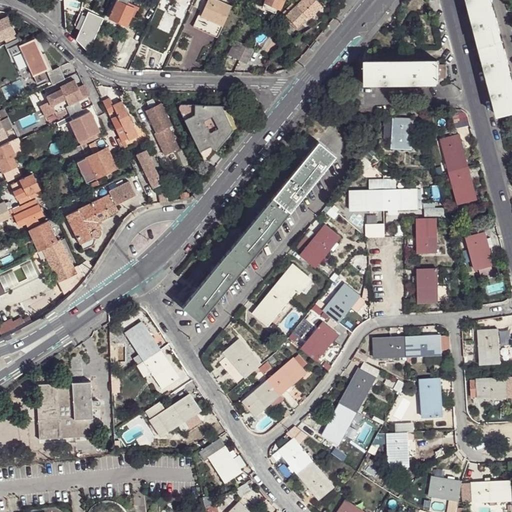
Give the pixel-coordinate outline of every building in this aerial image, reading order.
[(127,26),(135,9),(127,4),(129,0),(117,0),(110,18),(127,26)] [(208,0),(201,16),(223,26),(232,7),(217,0),(208,0)] [(266,0),(265,3),(272,6),(277,9),(281,0),(282,0),(284,1),(284,0),(266,0)] [(296,7),(302,0),(297,0),(283,14),(286,17),(296,7)] [(322,7),(315,0),(302,0),(296,7),(306,17),(309,19),(322,7)] [(467,0),(496,116),(511,112),(511,88),(499,40),(489,0),(467,0)] [(306,17),(296,7),(286,17),(295,26),(306,17)] [(78,42),(89,52),(104,18),(92,13),(78,42)] [(218,37),(223,26),(201,16),(198,15),(193,26),(218,37)] [(0,19),(0,39),(4,38),(6,43),(17,38),(8,16),(0,19)] [(18,38),(4,44),(6,49),(8,48),(11,55),(19,52),(34,84),(43,81),(44,84),(48,83),(49,86),(59,82),(64,79),(58,66),(48,71),(34,39),(21,44),(18,38)] [(240,60),(246,46),(236,41),(229,55),(240,60)] [(253,49),(246,46),(240,60),(246,63),(253,49)] [(363,62),(364,85),(435,84),(435,79),(443,78),(443,65),(435,65),(435,61),(363,62)] [(1,89),(6,99),(24,89),(19,80),(1,89)] [(61,89),(47,96),(56,115),(67,110),(70,116),(82,110),(77,101),(83,99),(74,81),(60,87),(61,89)] [(108,114),(115,110),(117,116),(110,119),(121,142),(123,141),(128,139),(129,141),(138,137),(122,101),(113,106),(109,98),(102,102),(108,114)] [(159,103),(144,111),(154,133),(153,134),(164,155),(178,149),(167,127),(171,126),(163,110),(164,110),(163,107),(162,108),(159,103)] [(232,107),(182,106),(179,106),(178,108),(178,110),(202,160),(204,161),(206,161),(209,160),(239,123),(232,107)] [(6,118),(8,117),(4,108),(0,109),(0,115),(2,120),(6,118)] [(58,121),(70,116),(67,110),(56,115),(58,121)] [(69,121),(79,142),(98,132),(89,112),(69,121)] [(2,120),(0,120),(0,123),(4,131),(12,128),(6,118),(2,120)] [(391,118),(390,148),(409,149),(411,119),(391,118)] [(449,173),(469,168),(459,136),(440,141),(449,173)] [(16,155),(24,151),(19,140),(18,137),(10,141),(16,155)] [(10,141),(5,143),(12,157),(16,155),(10,141)] [(318,142),(237,240),(182,306),(199,321),(305,193),(335,157),(318,142)] [(12,157),(5,143),(0,145),(0,161),(2,161),(5,168),(6,170),(15,165),(12,157)] [(86,182),(116,169),(106,148),(76,162),(86,182)] [(136,155),(151,185),(161,180),(146,150),(136,155)] [(20,175),(15,165),(6,170),(7,173),(11,179),(20,175)] [(477,199),(469,168),(449,173),(458,205),(477,199)] [(176,172),(182,184),(189,181),(184,169),(176,172)] [(41,194),(32,174),(20,180),(19,179),(10,183),(20,204),(22,202),(34,197),(41,194)] [(161,180),(151,185),(152,188),(162,183),(161,180)] [(108,191),(109,193),(65,214),(80,244),(93,237),(95,238),(99,238),(100,237),(101,235),(102,233),(102,231),(97,221),(110,215),(109,215),(106,208),(114,204),(136,194),(129,181),(108,191)] [(351,211),(384,211),(384,190),(351,191),(351,211)] [(384,190),(384,211),(418,210),(417,190),(384,190)] [(46,202),(42,193),(41,194),(34,197),(38,206),(46,202)] [(160,203),(172,201),(171,193),(159,195),(160,203)] [(38,206),(34,197),(22,202),(23,203),(18,207),(22,216),(25,223),(33,219),(42,215),(38,206)] [(0,213),(11,208),(9,202),(5,204),(3,201),(0,202),(0,213)] [(20,204),(13,207),(16,214),(9,218),(11,221),(22,216),(18,207),(23,203),(22,202),(20,204)] [(117,211),(114,204),(106,208),(109,215),(117,211)] [(16,214),(13,207),(11,208),(0,213),(0,222),(9,218),(16,214)] [(424,211),(424,219),(444,219),(444,210),(424,211)] [(58,224),(55,218),(46,222),(49,228),(58,224)] [(36,224),(33,219),(25,223),(28,228),(36,224)] [(437,220),(417,221),(418,253),(437,253),(437,220)] [(49,228),(46,222),(28,231),(38,251),(43,248),(56,242),(49,228)] [(300,254),(316,267),(340,238),(325,225),(300,254)] [(467,239),(476,270),(495,264),(487,233),(467,239)] [(90,245),(93,237),(80,244),(82,249),(90,245)] [(43,248),(56,276),(65,295),(70,290),(72,293),(79,286),(84,280),(78,267),(77,266),(72,267),(60,240),(56,242),(43,248)] [(366,264),(366,256),(357,256),(357,264),(366,264)] [(86,261),(78,267),(84,280),(92,269),(86,261)] [(274,287),(289,299),(295,292),(308,278),(292,264),(274,287)] [(438,269),(418,269),(419,303),(439,302),(438,286),(438,269)] [(312,281),(308,278),(295,292),(300,296),(312,281)] [(345,284),(323,310),(338,323),(360,297),(345,284)] [(438,286),(439,302),(449,302),(449,286),(438,286)] [(277,315),(289,299),(274,287),(252,313),(267,326),(272,320),(277,315)] [(317,305),(312,311),(316,316),(321,310),(317,305)] [(0,324),(0,335),(0,337),(31,322),(29,319),(23,322),(22,319),(13,323),(11,320),(0,324)] [(124,325),(129,331),(138,326),(133,319),(124,325)] [(126,333),(144,361),(161,349),(143,322),(138,326),(129,331),(126,333)] [(323,323),(302,348),(317,361),(338,335),(323,323)] [(481,364),(501,363),(499,338),(498,330),(478,331),(480,353),(481,364)] [(440,335),(407,337),(408,356),(441,355),(440,335)] [(408,356),(407,337),(374,338),(375,358),(408,356)] [(261,365),(259,363),(239,339),(231,347),(225,351),(229,357),(245,378),(258,367),(261,365)] [(161,349),(144,361),(152,374),(163,389),(179,377),(161,349)] [(359,350),(355,358),(366,363),(370,357),(359,350)] [(237,385),(245,378),(229,357),(220,364),(237,385)] [(293,358),(275,373),(268,379),(282,394),(286,391),(291,386),(294,384),(306,373),(293,358)] [(144,361),(137,365),(146,378),(152,374),(144,361)] [(359,369),(341,402),(358,411),(377,379),(359,369)] [(394,382),(384,376),(381,382),(392,388),(394,382)] [(440,378),(421,379),(423,417),(442,417),(440,378)] [(508,398),(507,378),(477,379),(478,399),(508,398)] [(282,394),(268,379),(243,400),(256,415),(271,403),(282,394)] [(37,439),(93,435),(90,380),(34,384),(37,439)] [(165,410),(151,419),(149,421),(160,438),(201,411),(190,394),(165,410)] [(285,398),(282,394),(271,403),(274,407),(285,398)] [(341,402),(337,410),(324,435),(341,444),(354,419),(358,411),(341,402)] [(160,403),(146,411),(151,419),(165,410),(160,403)] [(290,437),(299,429),(296,427),(287,435),(290,437)] [(387,435),(388,439),(390,468),(410,466),(409,452),(407,432),(387,435)] [(209,457),(225,447),(220,439),(198,452),(203,460),(209,457)] [(298,474),(313,462),(295,439),(279,452),(298,474)] [(229,452),(225,447),(209,457),(224,482),(241,471),(233,458),(229,452)] [(333,454),(344,462),(349,456),(338,448),(333,454)] [(319,469),(313,462),(298,474),(319,499),(334,487),(324,475),(319,469)] [(459,501),(462,483),(462,482),(458,481),(434,477),(430,496),(459,501)] [(472,483),(473,490),(473,502),(493,502),(511,501),(509,481),(472,483)] [(247,485),(236,492),(239,498),(250,491),(247,485)] [(202,500),(205,509),(212,505),(208,497),(202,500)] [(364,511),(347,500),(339,511),(364,511)] [(249,511),(240,503),(231,511),(249,511)]
